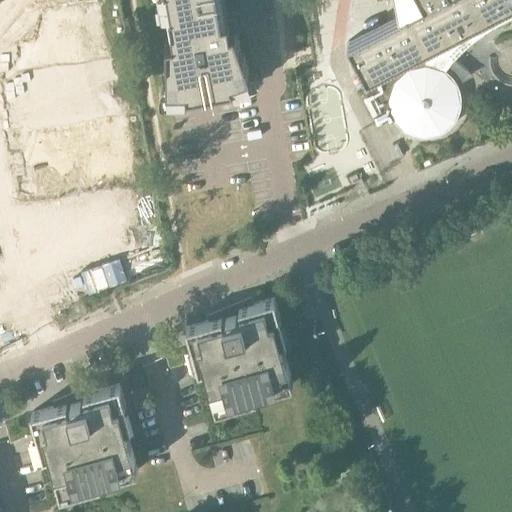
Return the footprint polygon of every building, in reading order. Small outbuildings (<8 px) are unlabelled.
[(169,0),(172,12),(167,13),(172,41),(166,42),(166,62),(167,62),(167,89),(186,89),(186,94),(210,89),(233,85),(231,81),(250,74),(240,49),(241,48),(234,30),(223,32),(221,22),(222,22),(217,0),(169,0)] [(511,0),(392,0),(394,17),(348,41),(354,53),(353,53),(355,58),(356,58),(370,85),(366,87),(383,120),(393,115),(395,118),(397,121),(399,123),(401,125),(404,127),(407,129),(410,131),(413,132),(416,133),(419,133),(423,134),(426,134),(429,133),(433,133),(436,132),(439,131),(442,129),(445,127),(447,125),(450,123),(452,120),(454,118),(456,115),(457,112),(458,109),(459,106),(459,102),(460,99),(459,96),(459,92),(458,89),(457,86),(456,83),(467,69),(454,58),(462,49),(471,41),(481,34),(491,27),(502,21),(511,15),(511,0)] [(97,1),(76,5),(85,55),(105,51),(97,1)] [(76,5),(58,8),(67,58),(85,55),(76,5)] [(58,8),(39,12),(48,61),(67,58),(58,8)] [(39,12),(20,15),(29,65),(48,61),(39,12)] [(20,15),(2,18),(11,68),(29,65),(20,15)] [(2,18),(0,18),(0,70),(11,68),(2,18)] [(95,68),(81,71),(83,79),(96,77),(95,68)] [(57,75),(44,77),(46,86),(59,83),(57,75)] [(96,77),(83,79),(84,87),(97,85),(96,77)] [(20,82),(7,84),(8,92),(21,90),(20,82)] [(59,83),(46,86),(47,94),(60,92),(59,83)] [(21,90),(8,92),(10,101),(23,98),(21,90)] [(118,157),(106,159),(107,167),(120,165),(118,157)] [(81,164),(68,166),(70,174),(82,172),(81,164)] [(120,165),(107,167),(109,176),(121,174),(120,165)] [(43,170),(31,173),(32,181),(45,179),(43,170)] [(82,172),(70,174),(71,182),(84,180),(82,172)] [(45,179),(32,181),(34,189),(46,187),(45,179)] [(137,181),(117,185),(126,235),(146,231),(137,181)] [(117,185),(98,188),(107,238),(126,235),(117,185)] [(98,188),(79,191),(88,241),(107,238),(98,188)] [(79,191),(61,195),(69,245),(88,241),(79,191)] [(61,195),(42,198),(51,248),(69,245),(61,195)] [(42,198),(22,202),(31,251),(51,248),(42,198)] [(9,264),(1,266),(3,279),(12,277),(9,264)] [(287,340),(280,315),(274,296),(251,303),(250,298),(219,311),(220,316),(186,326),(199,369),(204,368),(216,409),(256,398),(255,394),(293,383),(281,342),(287,340)] [(308,313),(312,312),(309,304),(303,306),(305,313),(306,314),(308,313)] [(61,495),(78,490),(101,484),(100,480),(138,469),(126,428),(131,427),(119,383),(97,389),(95,384),(64,397),(65,402),(31,412),(43,455),(49,454),(61,495)]
